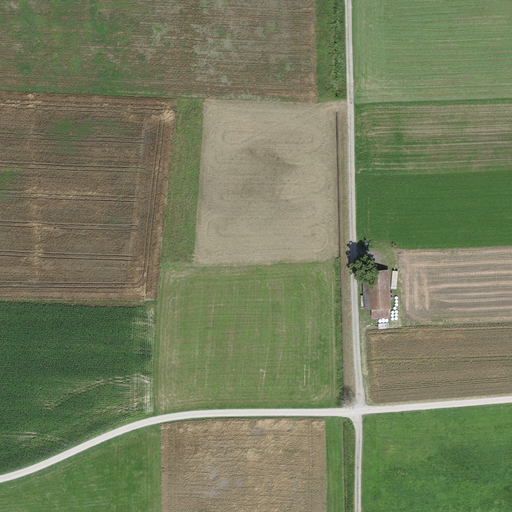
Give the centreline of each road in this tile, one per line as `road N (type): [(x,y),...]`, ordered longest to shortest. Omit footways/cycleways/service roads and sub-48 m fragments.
road 1 (track): [(359,409),(348,0)]
road 2 (track): [(359,409),(162,418),(0,479)]
road 3 (track): [(511,398),(359,409)]
